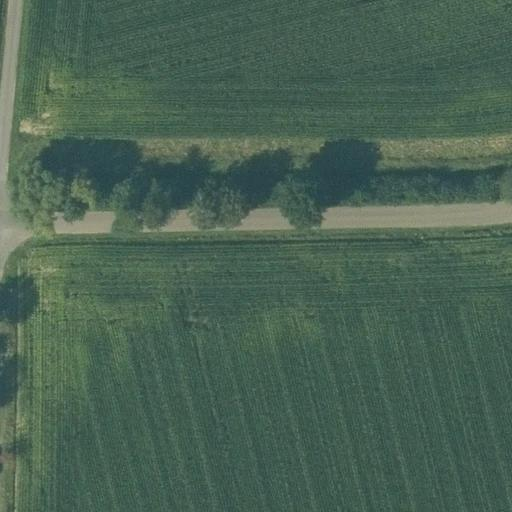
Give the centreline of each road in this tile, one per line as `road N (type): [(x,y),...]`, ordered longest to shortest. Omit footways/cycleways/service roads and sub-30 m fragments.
road 1 (unclassified): [(511,212),(0,219)]
road 2 (unclassified): [(0,168),(16,0)]
